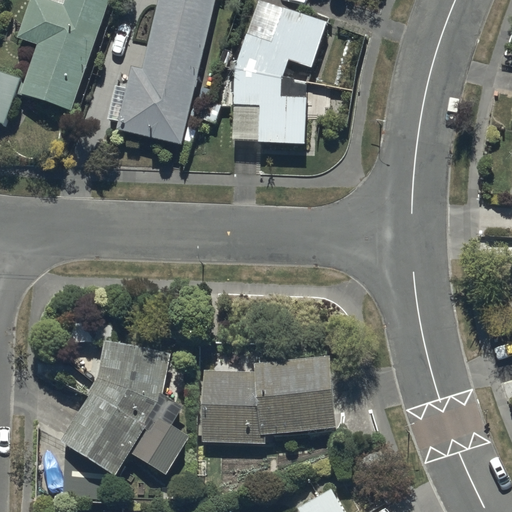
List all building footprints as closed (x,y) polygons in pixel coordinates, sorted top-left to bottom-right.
[(107,0),(64,0),(63,4),(52,0),(30,0),(17,37),(36,43),(19,93),(70,110),(107,0)] [(183,147),(214,0),(158,0),(142,70),(131,68),(126,88),(115,86),(108,119),(119,122),(117,132),(183,147)] [(259,1),(235,69),(283,79),(289,59),(312,67),(328,22),(259,1)] [(24,78),(0,69),(0,122),(7,125),(24,78)] [(283,79),(235,69),(232,142),(243,143),(305,145),(307,86),(283,79)] [(90,394),(92,395),(63,445),(67,447),(64,495),(104,498),(105,471),(116,477),(132,452),(166,475),(191,438),(174,426),(185,409),(160,393),(169,355),(107,341),(97,382),(90,394)] [(255,371),(203,369),(201,440),(264,442),(264,435),(335,428),(328,357),(254,363),(255,371)] [(344,511),(332,490),(298,509),(299,511),(344,511)]
